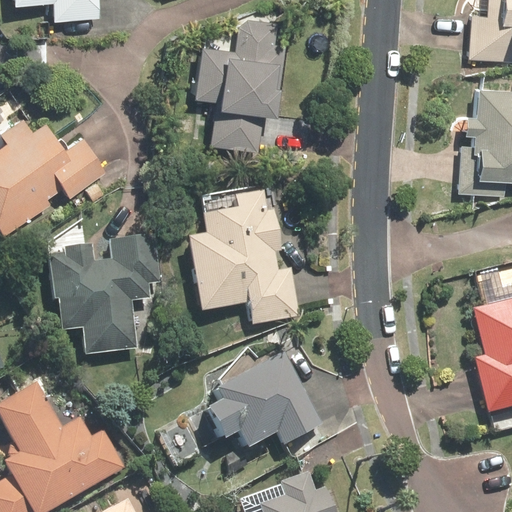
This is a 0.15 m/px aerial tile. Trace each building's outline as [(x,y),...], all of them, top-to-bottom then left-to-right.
[(96,0),(48,0),(48,20),(96,21),(96,0)] [(483,55),(511,56),(511,0),(486,0),(486,14),(472,13),(469,54),(483,55)] [(234,28),(220,27),(218,45),(202,44),(197,98),(211,99),(206,140),(257,145),(261,109),(275,111),(281,52),(272,51),(275,15),(236,11),(234,28)] [(496,90),(496,83),(477,82),(476,109),(459,109),(457,193),(508,194),(509,179),(511,178),(511,82),(511,83),(510,91),(496,90)] [(109,166),(85,130),(61,145),(45,120),(34,128),(26,117),(4,131),(0,124),(0,228),(4,234),(109,166)] [(272,230),(266,183),(204,192),(209,233),(187,236),(198,312),(244,306),(247,325),(301,318),(288,227),(272,230)] [(93,260),(91,243),(46,248),(55,330),(77,328),(80,358),(136,352),(131,310),(166,306),(158,235),(105,241),(107,259),(93,260)] [(477,272),(480,283),(486,306),(474,309),(485,354),(474,357),(483,392),(490,416),(511,410),(511,274),(499,278),(496,267),(477,272)] [(200,408),(219,439),(234,430),(247,451),(275,435),(282,448),(322,424),(278,352),(217,388),(222,395),(200,408)] [(35,381),(0,400),(0,415),(17,447),(0,455),(0,462),(7,475),(0,478),(0,511),(47,511),(130,467),(109,428),(93,437),(63,381),(42,393),(35,381)] [(317,492),(312,475),(250,495),(255,511),(336,511),(329,489),(317,492)] [(132,511),(127,500),(103,511),(132,511)]
